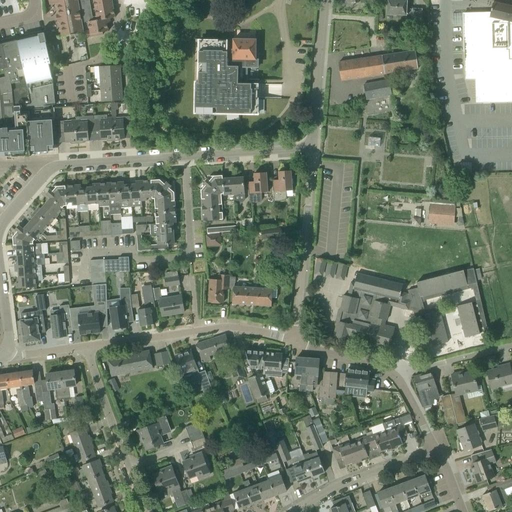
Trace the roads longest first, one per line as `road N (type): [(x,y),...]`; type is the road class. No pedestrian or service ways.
road 1 (residential): [(84,283),(89,252),(125,250),(142,261),(188,256),(185,154)]
road 2 (residential): [(311,146),(296,341)]
road 3 (residential): [(436,450),(297,509)]
road 4 (residential): [(311,146),(326,0)]
road 5 (unclassified): [(55,167),(185,154)]
road 6 (residential): [(128,467),(84,346)]
road 7 (unclassified): [(70,102),(69,69),(102,56),(120,0)]
road 8 (unclassified): [(185,154),(311,146)]
road 9 (residential): [(511,345),(392,376)]
